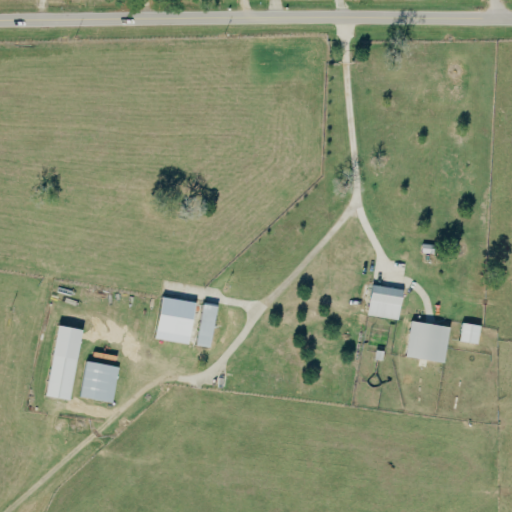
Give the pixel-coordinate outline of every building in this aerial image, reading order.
[(370,316),(401,320),(406,290),(374,286),(370,316)] [(159,340),(193,345),(200,303),(166,297),(159,340)] [(198,345),(212,348),(221,306),(207,303),(198,345)] [(409,359),(448,363),(452,327),(413,323),(409,359)] [(481,345),(484,327),(465,323),(462,341),(481,345)] [(73,402),(85,331),(61,327),(49,397),(73,402)] [(83,399),(116,403),(120,366),(88,362),(83,399)]
